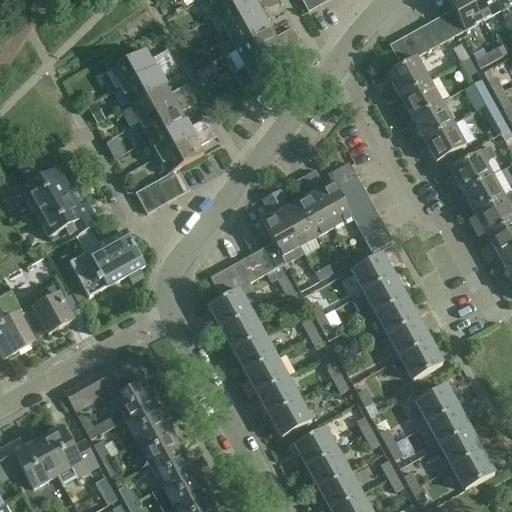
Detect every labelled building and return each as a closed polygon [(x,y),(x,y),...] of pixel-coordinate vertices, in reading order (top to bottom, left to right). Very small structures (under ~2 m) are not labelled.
[(208,0),(206,1),(216,19),(250,0),(208,0)] [(250,0),(216,19),(225,37),(277,8),(272,0),(269,0),(256,7),(252,0),(250,0)] [(319,11),(312,0),(298,0),(308,17),(319,11)] [(312,0),(319,11),(329,5),(326,0),(312,0)] [(453,15),(465,36),(483,26),(468,0),(446,0),(446,1),(453,15)] [(468,0),(483,26),(500,16),(490,0),(468,0)] [(511,0),(490,0),(500,16),(511,9),(511,0)] [(225,37),(235,54),(271,34),(266,26),(282,17),(277,8),(225,37)] [(454,42),(465,36),(453,15),(443,21),(454,42)] [(454,42),(443,21),(432,27),(443,48),(454,42)] [(443,48),(432,27),(421,33),(433,54),(443,48)] [(235,54),(244,72),(296,43),(291,33),(275,42),(271,34),(235,54)] [(433,54),(421,33),(411,39),(422,60),(433,54)] [(411,66),(417,63),(422,60),(411,39),(400,45),(411,66)] [(301,51),(296,43),(244,72),(254,89),(290,69),(285,60),(301,51)] [(401,72),(411,66),(400,45),(389,51),(401,72)] [(461,67),(469,63),(460,47),(452,51),(461,67)] [(497,51),(476,64),(480,71),(502,58),(497,51)] [(109,74),(119,92),(171,63),(167,56),(150,64),(145,55),(109,74)] [(191,63),(196,72),(206,67),(201,58),(191,63)] [(119,92),(129,109),(164,90),(160,83),(176,73),(171,63),(119,92)] [(388,79),(400,101),(429,85),(417,63),(411,66),(401,72),(388,79)] [(469,63),(461,67),(468,80),(476,75),(469,63)] [(213,76),(203,81),(207,88),(217,83),(213,76)] [(495,99),(504,94),(496,80),(488,85),(495,99)] [(412,123),(441,107),(429,85),(400,101),(412,123)] [(129,109),(138,127),(190,99),(185,91),(169,100),(164,90),(129,109)] [(475,116),(493,106),(484,91),(477,96),(484,109),(474,115),(475,116)] [(224,94),(214,100),(218,107),(228,102),(224,94)] [(504,94),(495,99),(503,112),(511,107),(504,94)] [(138,127),(148,145),(182,126),(178,117),(195,108),(190,99),(138,127)] [(96,125),(98,125),(105,121),(95,104),(87,109),(96,125)] [(493,106),(475,116),(482,128),(500,118),(493,106)] [(424,144),(453,128),(441,107),(412,123),(424,144)] [(148,145),(157,162),(209,134),(204,125),(187,134),(182,126),(148,145)] [(453,128),(424,144),(437,167),(466,151),(453,128)] [(167,180),(177,175),(201,161),(196,152),(213,142),(209,134),(157,162),(167,180)] [(462,196),(492,179),(484,166),(495,160),(490,151),(480,157),(449,173),(462,196)] [(147,167),(132,176),(141,191),(156,183),(147,167)] [(328,180),(332,187),(323,193),(314,177),(306,182),(333,232),(351,222),(348,215),(342,205),(336,195),(358,182),(350,168),(328,180)] [(29,204),(37,217),(70,199),(57,175),(37,185),(31,174),(6,188),(18,210),(29,204)] [(177,175),(167,180),(166,180),(178,202),(189,196),(177,175)] [(492,179),(462,196),(474,218),(504,201),(492,179)] [(155,186),(168,208),(178,202),(166,180),(155,186)] [(297,208),(316,241),(333,232),(306,182),(296,187),(305,203),(297,208)] [(342,205),(364,193),(358,182),(336,195),(342,205)] [(144,192),(157,214),(168,208),(155,186),(144,192)] [(157,214),(144,192),(133,198),(146,220),(157,214)] [(348,215),(369,204),(364,193),(342,205),(348,215)] [(316,241),(297,208),(289,212),(280,196),(271,200),(299,251),(316,241)] [(78,213),(70,199),(37,217),(50,241),(61,235),(67,246),(98,228),(87,208),(78,213)] [(263,227),(274,248),(285,269),(303,258),(300,253),(299,251),(271,200),(262,205),(271,223),(263,227)] [(511,215),(504,201),(474,218),(486,239),(511,224),(511,215)] [(354,225),(375,214),(369,204),(348,215),(351,222),(352,221),(354,225)] [(360,236),(381,225),(375,214),(354,225),(360,236)] [(511,224),(486,239),(498,261),(511,252),(511,224)] [(366,246),(386,235),(381,225),(360,236),(366,246)] [(145,271),(125,235),(69,268),(88,303),(128,280),(133,289),(145,282),(140,273),(145,271)] [(386,235),(366,246),(366,247),(366,248),(371,258),(392,246),(386,235)] [(274,275),(285,269),(274,248),(263,253),(274,275)] [(347,254),(353,266),(362,261),(357,253),(353,251),(347,254)] [(511,252),(498,261),(510,282),(511,281),(511,252)] [(274,275),(263,253),(252,259),(264,280),(274,275)] [(264,280),(252,259),(242,265),(253,286),(264,280)] [(365,298),(394,282),(381,260),(353,276),(365,298)] [(253,286),(242,265),(231,270),(242,292),(253,286)] [(319,285),(333,277),(329,268),(314,275),(319,285)] [(232,298),(239,294),(242,292),(231,270),(220,276),(232,298)] [(292,285),(296,293),(314,283),(310,275),(292,285)] [(222,303),(232,298),(220,276),(209,282),(222,303)] [(285,297),(293,293),(285,278),(276,282),(285,297)] [(394,282),(365,298),(377,320),(406,304),(394,282)] [(31,303),(20,309),(25,318),(34,313),(48,338),(73,324),(54,290),(40,298),(45,305),(36,310),(31,303)] [(293,293),(285,297),(291,310),(300,305),(293,293)] [(25,318),(20,309),(12,294),(0,300),(0,309),(8,325),(0,330),(0,356),(4,363),(32,347),(18,322),(25,318)] [(78,294),(73,297),(79,309),(84,305),(78,294)] [(209,310),(221,333),(251,316),(239,294),(232,298),(222,303),(209,310)] [(434,309),(442,325),(461,315),(453,299),(434,309)] [(317,325),(326,320),(317,304),(308,309),(317,325)] [(406,304),(377,320),(389,342),(418,326),(406,304)] [(251,316),(221,333),(233,354),(263,338),(251,316)] [(326,320),(317,325),(324,337),(333,332),(326,320)] [(309,340),(317,335),(310,321),(301,326),(309,340)] [(418,326),(389,342),(401,363),(430,347),(418,326)] [(317,335),(309,340),(317,354),(325,349),(317,335)] [(263,338),(233,354),(246,376),(275,359),(263,338)] [(341,366),(350,361),(341,347),(333,352),(341,366)] [(430,347),(401,363),(414,386),(442,370),(430,347)] [(275,359),(246,376),(258,398),(287,381),(275,359)] [(118,366),(129,386),(140,380),(128,360),(118,366)] [(350,361),(341,366),(348,380),(358,375),(350,361)] [(333,383),(341,378),(334,364),(325,369),(333,383)] [(107,372),(118,392),(129,386),(118,366),(107,372)] [(96,378),(107,398),(118,392),(107,372),(96,378)] [(86,384),(97,404),(107,398),(96,378),(86,384)] [(341,378),(333,383),(341,397),(349,392),(341,378)] [(287,381),(258,398),(270,419),(299,403),(287,381)] [(75,390),(86,410),(97,404),(86,384),(75,390)] [(125,424),(161,403),(153,389),(147,393),(142,385),(113,401),(118,412),(111,416),(112,419),(93,429),(85,416),(77,420),(90,443),(125,424)] [(428,428),(458,412),(445,389),(416,406),(428,428)] [(86,410),(75,390),(64,396),(75,416),(86,410)] [(374,406),(366,392),(357,396),(365,411),(374,406)] [(137,446),(167,429),(155,408),(162,404),(161,403),(125,424),(137,446)] [(299,403),(270,419),(282,441),(312,425),(299,403)] [(441,450),(470,434),(458,412),(428,428),(441,450)] [(364,439),(372,434),(364,420),(356,425),(364,439)] [(149,468),(179,451),(167,429),(137,446),(149,468)] [(38,444),(57,479),(71,472),(77,482),(99,470),(84,443),(73,449),(62,430),(38,444)] [(307,470),(337,454),(324,431),(295,448),(307,470)] [(387,450),(396,446),(388,431),(379,436),(387,450)] [(372,434),(364,439),(372,453),(380,448),(372,434)] [(453,472),(482,455),(470,434),(441,450),(453,472)] [(0,454),(0,459),(11,480),(22,474),(33,493),(57,479),(38,444),(24,452),(20,443),(0,454)] [(102,465),(110,461),(101,444),(93,448),(102,465)] [(396,446),(387,450),(395,464),(404,460),(396,446)] [(179,451),(149,468),(162,490),(193,472),(191,473),(179,451)] [(319,492),(349,476),(337,454),(307,470),(319,492)] [(482,455),(453,472),(465,494),(494,478),(482,455)] [(11,480),(0,459),(0,483),(1,486),(11,480)] [(110,461),(102,465),(111,481),(119,477),(110,461)] [(388,482),(396,478),(389,463),(380,468),(388,482)] [(174,511),(210,492),(198,470),(193,472),(162,490),(174,511)] [(411,494),(420,489),(412,475),(403,480),(411,494)] [(330,511),(333,511),(361,497),(349,476),(319,492),(330,511)] [(396,478),(388,482),(396,496),(404,492),(396,478)] [(127,509),(135,505),(125,488),(117,492),(127,509)] [(420,489),(411,494),(419,508),(428,503),(420,489)] [(221,511),(210,492),(174,511),(173,511),(221,511)] [(368,511),(361,497),(333,511),(368,511)]
